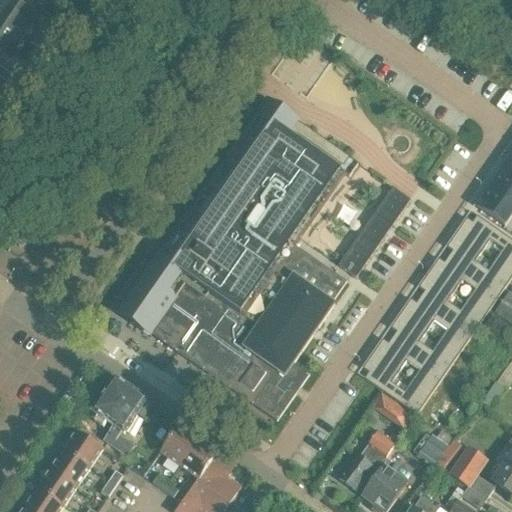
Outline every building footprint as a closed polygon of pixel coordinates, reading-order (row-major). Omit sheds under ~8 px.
[(1,0),(0,2),(0,24),(23,40),(37,20),(21,9),(26,0),(1,0)] [(0,54),(9,61),(23,40),(0,24),(0,54)] [(184,243),(130,321),(273,421),(277,424),(296,396),(301,389),(310,377),(294,366),(313,339),(335,307),(332,305),(347,284),(291,245),(340,173),(349,179),(358,166),(350,160),(324,142),(314,135),(299,125),(291,119),(267,102),(174,236),(184,243)] [(511,160),(509,159),(498,175),(511,184),(511,160)] [(511,184),(498,175),(487,191),(511,208),(511,184)] [(393,191),(339,268),(354,279),(356,280),(410,203),(410,202),(393,191)] [(511,208),(487,191),(475,208),(504,228),(505,228),(511,218),(511,208)] [(42,231),(42,230),(41,224),(39,219),(35,215),(31,211),(26,209),(20,208),(15,209),(10,211),(5,214),(1,218),(0,221),(0,238),(1,241),(4,244),(7,247),(10,249),(15,251),(19,252),(23,251),(27,250),(31,249),(34,246),(37,243),(40,239),(41,235),(42,231)] [(467,220),(457,235),(490,258),(497,247),(511,257),(504,267),(511,273),(511,242),(477,218),(472,224),(467,220)] [(457,235),(446,249),(452,254),(448,259),(501,296),(511,280),(511,273),(504,267),(496,278),(483,269),(490,258),(457,235)] [(439,261),(429,275),(462,298),(469,288),(483,297),(476,308),(487,316),(501,296),(448,259),(445,265),(439,261)] [(429,275),(418,290),(424,294),(420,300),(473,336),(487,316),(476,308),(468,319),(455,309),(462,298),(429,275)] [(494,314),(511,326),(511,294),(509,293),(494,314)] [(411,301),(401,316),(434,339),(441,328),(455,338),(448,348),(459,356),(473,336),(420,300),(417,305),(411,301)] [(401,316),(390,330),(396,334),(392,340),(445,377),(459,356),(448,348),(440,359),(427,350),(434,339),(401,316)] [(383,342),(373,356),(406,379),(413,369),(427,378),(420,389),(431,397),(445,377),(392,340),(389,346),(383,342)] [(373,356),(362,371),(368,375),(364,381),(417,418),(431,397),(420,389),(412,399),(399,390),(406,379),(373,356)] [(143,421),(152,407),(146,402),(114,380),(92,413),(114,428),(104,443),(127,458),(135,448),(120,438),(122,434),(124,435),(136,416),(143,421)] [(495,385),(480,406),(491,414),(506,393),(495,385)] [(414,419),(381,396),(372,409),(404,432),(414,419)] [(180,469),(198,444),(177,430),(159,455),(180,469)] [(63,455),(88,473),(103,451),(77,434),(63,455)] [(378,434),(368,448),(386,460),(396,446),(378,434)] [(417,459),(433,470),(449,448),(432,437),(417,459)] [(511,497),(511,439),(507,447),(511,451),(511,456),(493,484),(511,497)] [(198,444),(180,469),(198,481),(215,456),(198,444)] [(351,463),(338,481),(356,494),(372,472),(374,470),(377,472),(386,461),(386,460),(368,448),(360,459),(356,457),(351,463)] [(469,488),(477,477),(487,462),(471,451),(456,471),(451,478),(468,490),(469,488)] [(198,481),(196,484),(197,485),(229,507),(241,489),(226,479),(236,464),(218,452),(215,456),(198,481)] [(51,473),(76,491),(88,473),(63,455),(51,473)] [(363,497),(362,498),(374,508),(371,511),(372,511),(387,511),(399,497),(403,491),(408,484),(385,468),(380,474),(363,497)] [(64,509),(76,491),(51,473),(39,491),(64,509)] [(114,490),(122,478),(115,473),(107,486),(114,490)] [(469,488),(487,501),(494,490),(477,477),(469,488)] [(163,494),(163,493),(168,487),(157,479),(152,486),(163,494)] [(176,511),(224,511),(229,507),(197,485),(196,484),(176,511)] [(108,499),(114,490),(107,486),(101,494),(108,499)] [(173,500),(178,493),(168,487),(163,493),(163,494),(173,500)] [(478,511),(487,501),(469,488),(468,490),(461,499),(478,511)] [(458,490),(452,498),(458,502),(459,502),(464,494),(458,490)] [(26,511),(27,511),(61,511),(64,509),(39,491),(26,511)] [(446,506),(453,511),(458,503),(452,498),(446,506)] [(437,511),(438,511),(421,500),(413,511),(412,510),(410,511),(437,511)] [(473,511),(459,502),(452,511),(473,511)]
